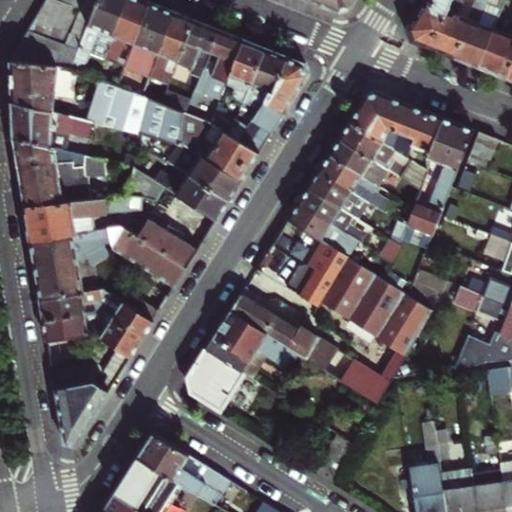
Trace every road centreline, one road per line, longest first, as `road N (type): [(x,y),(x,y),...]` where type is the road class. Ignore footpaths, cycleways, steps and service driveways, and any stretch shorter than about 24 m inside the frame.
road 1 (residential): [(143,394),(361,53)]
road 2 (residential): [(46,492),(0,225)]
road 3 (residential): [(143,394),(326,511)]
road 4 (residential): [(361,53),(511,112)]
road 5 (residential): [(225,0),(361,53)]
road 6 (residential): [(46,492),(95,471),(143,394)]
